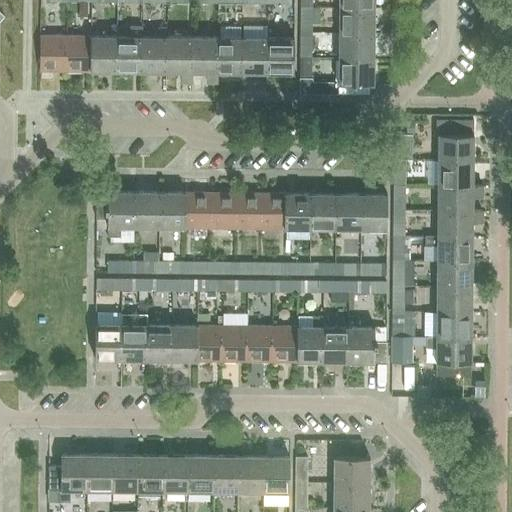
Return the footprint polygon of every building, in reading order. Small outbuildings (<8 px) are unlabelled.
[(299,32),(311,32),(312,7),(299,7),(299,32)] [(374,33),(374,8),(339,7),(338,32),(374,33)] [(168,37),(166,37),(166,27),(161,27),(157,29),(157,37),(142,36),(142,72),(167,72),(168,37)] [(142,36),(141,36),(141,30),(132,30),(132,36),(117,36),(117,71),(142,72),(142,36)] [(299,58),(311,58),(311,32),(299,32),(299,58)] [(373,58),(374,33),(338,32),(338,58),(373,58)] [(66,71),(66,36),(40,35),(39,71),(66,71)] [(92,71),(92,36),(66,36),(66,71),(92,71)] [(117,71),(117,36),(92,36),(92,71),(117,71)] [(192,72),(192,37),(168,37),(167,72),(181,72),(181,82),(192,82),(192,72)] [(217,82),(217,72),(217,37),(192,37),(192,72),(207,72),(206,82),(217,82)] [(243,73),(243,37),(217,37),(217,72),(243,73)] [(268,73),(268,38),(243,37),(243,73),(268,73)] [(293,73),(294,38),(268,38),(268,73),(293,73)] [(311,79),(311,58),(299,58),(299,79),(311,79)] [(373,84),(373,58),(338,58),(338,84),(373,84)] [(311,79),(299,79),(298,94),(337,94),(337,81),(311,81),(311,79)] [(473,134),(473,120),(436,119),(436,135),(438,135),(438,160),(473,161),(473,134)] [(412,135),(405,135),(393,135),(393,160),(405,160),(412,160),(412,135)] [(405,185),(405,160),(393,160),(393,185),(405,185)] [(473,184),(473,161),(438,160),(438,186),(483,186),(483,184),(473,184)] [(405,210),(405,185),(393,185),(393,210),(405,210)] [(483,197),(483,186),(438,186),(437,210),(473,211),(473,197),(483,197)] [(134,227),(134,192),(107,192),(96,192),(95,219),(107,219),(107,226),(134,227)] [(159,227),(159,192),(134,192),(134,227),(159,227)] [(184,227),(185,192),(159,192),(159,227),(184,227)] [(209,227),(210,193),(185,192),(184,227),(209,227)] [(235,228),(235,193),(210,193),(209,227),(235,228)] [(260,228),(260,193),(235,193),(235,228),(260,228)] [(285,228),(285,193),(260,193),(260,228),(285,228)] [(310,194),(285,193),(285,228),(310,228),(310,194)] [(335,229),(336,194),(310,194),(310,228),(335,229)] [(360,229),(361,194),(336,194),(335,229),(360,229)] [(387,229),(387,194),(361,194),(360,229),(387,229)] [(404,236),(405,210),(393,210),(392,236),(404,236)] [(483,211),(473,211),(437,210),(437,236),(472,236),(472,223),(483,223),(483,211)] [(404,260),(404,236),(392,236),(392,260),(404,260)] [(472,236),(437,236),(425,236),(425,246),(437,246),(437,261),(472,261),(472,236)] [(404,286),(404,260),(392,260),(392,286),(404,286)] [(133,273),(133,261),(107,261),(108,273),(133,273)] [(159,273),(159,261),(133,261),(133,273),(159,273)] [(184,273),(184,261),(159,261),(159,273),(184,273)] [(209,273),(209,262),(184,261),(184,273),(209,273)] [(472,286),(472,261),(437,261),(437,286),(472,286)] [(234,273),(234,262),(209,262),(209,273),(234,273)] [(259,274),(259,262),(234,262),(234,273),(259,274)] [(285,274),(285,262),(259,262),(259,274),(285,274)] [(310,274),(310,263),(285,262),(285,274),(310,274)] [(335,274),(335,263),(310,263),(310,274),(335,274)] [(360,274),(360,263),(335,263),(335,274),(360,274)] [(360,274),(381,274),(381,263),(360,263),(360,274)] [(121,291),(122,278),(95,278),(95,290),(121,291)] [(147,291),(147,278),(122,278),(121,291),(147,291)] [(172,291),(172,279),(147,278),(147,291),(172,291)] [(197,291),(197,279),(172,279),(172,291),(197,291)] [(222,292),(222,279),(197,279),(197,291),(222,292)] [(248,292),(248,280),(222,279),(222,292),(248,292)] [(272,292),(272,280),(248,280),(248,292),(272,292)] [(298,292),(298,280),(272,280),(272,292),(298,292)] [(323,292),(323,281),(298,280),(298,292),(323,292)] [(349,293),(349,281),(323,281),(323,292),(349,293)] [(386,281),(369,281),(349,281),(349,293),(386,293),(386,281)] [(404,290),(404,286),(392,286),(392,311),(404,311),(404,303),(413,303),(413,290),(404,290)] [(472,312),(472,286),(437,286),(437,311),(472,312)] [(403,336),(404,311),(392,311),(391,336),(403,336)] [(471,337),(472,312),(437,311),(436,336),(471,337)] [(146,360),(146,325),(146,314),(121,313),(121,325),(121,359),(146,360)] [(298,327),(298,361),(322,361),(323,327),(323,317),(312,317),(312,327),(298,327)] [(121,359),(121,325),(95,325),(94,359),(121,359)] [(171,360),(171,326),(146,325),(146,360),(171,360)] [(197,360),(197,326),(171,326),(171,360),(197,360)] [(222,361),(222,326),(197,326),(197,360),(222,361)] [(248,361),(248,326),(222,326),(222,361),(248,361)] [(272,361),(272,327),(248,326),(248,361),(272,361)] [(298,361),(298,327),(272,327),(272,361),(298,361)] [(348,362),(348,327),(323,327),(322,361),(348,362)] [(374,362),(374,361),(374,343),(374,328),(348,327),(348,362),(374,362)] [(412,336),(403,336),(391,336),(391,362),(412,363),(412,336)] [(426,337),(426,348),(436,348),(436,363),(471,363),(471,337),(436,336),(436,337),(426,337)] [(374,343),(374,361),(385,361),(385,343),(374,343)] [(48,467),(48,502),(71,502),(71,491),(86,491),(86,455),(60,455),(60,467),(48,467)] [(111,491),(112,455),(86,455),(86,491),(111,491)] [(136,491),(137,455),(112,455),(111,491),(136,491)] [(162,491),(162,455),(137,455),(136,491),(162,491)] [(187,491),(187,456),(162,455),(162,491),(187,491)] [(212,492),(212,456),(187,456),(187,491),(212,492)] [(237,492),(237,456),(212,456),(212,492),(237,492)] [(262,492),(263,456),(237,456),(237,492),(262,492)] [(288,492),(289,456),(263,456),(262,492),(288,492)] [(295,477),(307,477),(307,457),(295,457),(295,477)] [(333,483),(369,483),(369,457),(333,457),(333,483)] [(369,508),(369,483),(333,483),(333,508),(369,508)] [(306,508),(307,487),(295,487),(294,507),(306,508)]
